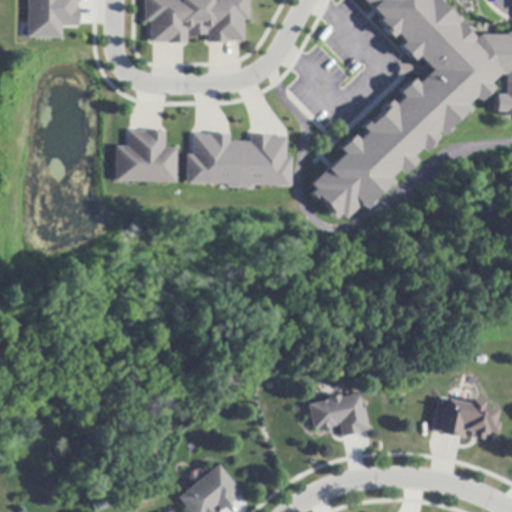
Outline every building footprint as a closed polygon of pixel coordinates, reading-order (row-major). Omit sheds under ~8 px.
[(77,0),(77,27),(60,27),(60,37),(24,37),(24,0),(77,0)] [(247,0),(247,21),(241,21),(241,41),(239,42),(225,42),(225,43),(209,43),(207,44),(207,32),(205,32),(205,35),(186,35),(186,32),(185,32),(185,44),(183,44),(166,44),(166,43),(153,43),(149,43),(149,23),(143,23),(143,0),(247,0)] [(436,0),(438,2),(436,4),(445,14),(447,12),(456,21),(451,26),(452,28),(457,23),(465,32),(464,33),(470,40),(467,42),(468,44),(476,36),(503,36),(503,34),(511,34),(511,117),(500,117),(500,113),(492,112),(492,96),(501,96),(502,86),(502,75),(494,74),(493,75),(489,79),(484,84),(489,89),(488,90),(475,102),(470,98),(462,106),(466,111),(457,120),(455,117),(444,126),(447,129),(438,138),(433,133),(431,135),(433,138),(427,143),(430,146),(420,154),(415,148),(406,157),(411,162),(397,176),(393,171),(384,179),(389,184),(381,192),(379,190),(369,200),(370,202),(361,210),(356,206),(341,221),(336,215),(331,220),(307,194),(311,190),(307,185),(325,168),(329,165),(339,155),(335,150),(349,136),(354,141),(362,134),(357,128),(367,119),(369,121),(380,110),(378,108),(386,101),(390,106),(399,98),(394,93),(408,79),(413,85),(424,75),(405,75),(405,76),(404,76),(397,76),(395,76),(395,65),(398,65),(405,65),(405,67),(423,67),(414,57),(409,62),(396,47),(401,43),(393,34),(387,39),(379,30),(381,28),(375,22),(378,19),(359,0),(436,0)] [(129,132),(160,133),(164,133),(163,149),(174,149),(173,184),(113,182),(114,147),(127,148),(127,132),(129,132)] [(249,148),(249,152),(252,154),(280,155),(280,160),(288,161),(287,180),(281,180),(280,186),(247,185),(247,188),(227,187),(227,183),(192,182),(192,176),(186,176),(187,158),(192,158),(195,158),(195,152),(223,153),(224,152),(226,150),(226,148),(230,149),(230,145),(245,145),(245,148),(249,148)] [(363,410),(367,431),(366,431),(358,433),(359,435),(356,435),(356,434),(343,437),(344,438),(343,438),(341,439),(338,425),(335,426),(335,427),(318,430),(318,429),(312,430),(307,406),(320,403),(320,402),(325,401),(326,403),(327,402),(326,398),(327,398),(339,395),(340,399),(343,398),(356,395),(360,411),(363,410)] [(457,404),(464,405),(466,406),(467,401),(467,400),(471,400),(482,403),(481,409),(495,412),(492,423),(497,424),(494,435),(485,432),(484,435),(481,435),(479,441),(469,438),(470,433),(464,431),(462,439),(460,438),(432,432),(430,431),(436,399),(457,404)] [(239,495),(232,500),(233,501),(221,511),(220,511),(215,506),(209,510),(211,511),(187,511),(177,499),(217,465),(240,494),(239,495)]
